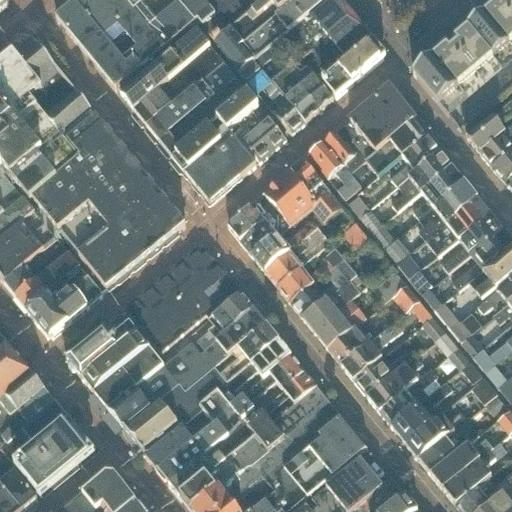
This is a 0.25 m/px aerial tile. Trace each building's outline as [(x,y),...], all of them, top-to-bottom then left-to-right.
[(136,78),(167,53),(123,0),(84,0),(77,7),(136,78)] [(183,10),(175,0),(123,0),(167,53),(197,27),(183,10)] [(175,0),(183,10),(197,27),(200,25),(212,14),(200,0),(175,0)] [(257,0),(200,0),(212,14),(217,20),(205,31),(216,45),(248,19),(237,6),(243,0),(248,0),(252,4),(257,0)] [(301,0),(270,0),(248,19),(216,45),(217,45),(216,45),(248,84),(262,72),(256,66),(255,64),(267,54),(258,42),(247,51),(244,48),(301,0)] [(282,43),(287,39),(333,0),(301,0),(244,48),(247,51),(258,42),(267,54),(282,43)] [(295,58),(297,56),(349,14),(337,0),(333,0),(287,39),(282,43),(295,58)] [(442,3),(439,0),(423,0),(424,1),(423,4),(422,10),(427,16),(442,3)] [(117,94),(136,78),(77,7),(58,22),(58,23),(117,94)] [(499,7),(486,18),(496,31),(501,36),(511,48),(511,47),(511,14),(507,8),(503,12),(499,7)] [(205,31),(217,20),(212,14),(200,25),(205,31)] [(336,50),(362,29),(349,14),(297,56),(304,63),(329,42),(336,50)] [(486,18),(468,32),(479,45),(483,50),(494,63),(511,48),(501,36),(496,31),(486,18)] [(324,86),(374,44),(362,29),(336,50),(311,71),(324,86)] [(468,32),(455,43),(460,48),(456,52),(462,60),(466,64),(477,77),(494,63),(483,50),(479,45),(468,32)] [(135,116),(211,51),(199,35),(122,100),(127,106),(132,105),(135,108),(135,109),(134,113),(133,113),(135,116)] [(93,116),(33,42),(14,58),(59,114),(48,124),(62,141),(93,116)] [(337,102),(387,60),(374,44),(324,86),(337,102)] [(447,50),(434,61),(445,74),(449,79),(460,92),(477,77),(466,64),(462,60),(456,52),(452,55),(447,50)] [(148,132),(224,67),(211,51),(135,116),(148,132)] [(262,72),(274,61),(269,56),(256,66),(262,72)] [(48,124),(59,114),(14,58),(0,69),(0,75),(57,145),(62,141),(48,124)] [(430,64),(414,78),(429,96),(440,109),(441,108),(451,100),(460,92),(449,79),(445,74),(434,61),(430,64)] [(161,147),(237,82),(224,67),(148,132),(161,147)] [(294,69),(287,75),(321,116),(335,104),(308,73),(302,78),(294,69)] [(0,103),(43,157),(57,145),(0,75),(0,103)] [(272,88),(278,94),(279,93),(307,128),(321,116),(287,75),(272,88)] [(236,109),(249,98),(237,82),(161,147),(173,163),(236,109)] [(294,139),(307,128),(279,93),(278,94),(271,99),(282,112),(275,118),(294,139)] [(416,125),(395,99),(391,93),(338,138),(351,154),(353,152),(365,167),(367,166),(416,125)] [(241,114),(254,103),(249,98),(236,109),(241,114)] [(0,173),(4,171),(18,188),(45,167),(39,160),(43,157),(0,103),(0,173)] [(253,116),(260,110),(254,103),(241,114),(236,109),(173,163),(186,178),(232,139),(230,136),(239,128),(246,122),(253,116)] [(504,125),(511,118),(511,105),(468,142),(468,143),(469,143),(481,158),(510,133),(504,125)] [(272,124),(264,130),(253,116),(246,122),(274,156),(288,144),(272,124)] [(105,129),(98,121),(69,145),(75,153),(105,129)] [(261,168),(274,156),(246,122),(239,128),(250,142),(243,147),(261,168)] [(428,140),(416,125),(367,166),(380,181),(402,162),(403,161),(428,140)] [(82,162),(64,176),(71,185),(118,146),(105,129),(75,153),(82,162)] [(494,173),(511,157),(511,131),(510,133),(481,158),(494,173)] [(353,152),(351,154),(338,138),(326,148),(352,178),(365,167),(353,152)] [(212,210),(258,170),(232,139),(186,178),(212,210)] [(410,182),(442,157),(428,140),(403,161),(410,169),(392,184),(399,191),(400,191),(410,182)] [(64,176),(31,204),(40,215),(42,213),(47,219),(78,193),(85,201),(132,163),(118,146),(71,185),(64,176)] [(363,192),(352,178),(326,148),(311,161),(330,184),(338,178),(347,189),(339,196),(347,205),(363,192)] [(423,198),(454,173),(442,157),(410,182),(400,191),(407,199),(393,210),(400,218),(423,198)] [(511,183),(511,157),(494,173),(507,188),(511,183)] [(78,193),(47,219),(60,236),(91,210),(98,218),(146,179),(132,163),(85,201),(78,193)] [(318,209),(332,198),(305,166),(292,177),(318,209)] [(435,214),(467,188),(454,173),(423,198),(430,206),(416,218),(421,225),(435,214)] [(0,224),(26,204),(3,177),(0,179),(0,224)] [(279,241),(312,214),(318,209),(292,177),(231,229),(231,234),(254,261),(279,241)] [(146,179),(98,218),(112,235),(135,216),(159,196),(146,179)] [(448,228),(479,203),(467,188),(435,214),(442,222),(421,238),(427,246),(448,228)] [(159,196),(135,216),(149,233),(173,213),(159,196)] [(324,229),(344,212),(332,198),(318,209),(312,214),(324,229)] [(362,223),(372,215),(360,201),(350,209),(362,223)] [(440,261),(448,254),(460,244),(491,219),(479,203),(448,228),(427,246),(440,261)] [(26,204),(0,224),(0,247),(37,218),(40,215),(31,204),(28,207),(26,204)] [(60,236),(109,295),(132,275),(108,247),(109,246),(108,246),(116,240),(112,235),(98,218),(91,210),(60,236)] [(163,250),(187,230),(173,213),(149,233),(163,250)] [(374,239),(385,230),(372,215),(362,223),(374,239)] [(163,250),(149,233),(135,216),(112,235),(116,240),(124,234),(147,263),(163,250)] [(0,281),(6,289),(60,245),(37,218),(0,247),(0,281)] [(473,259),(504,234),(491,219),(460,244),(467,253),(455,263),(460,270),(473,259)] [(357,255),(370,244),(357,228),(344,239),(357,255)] [(292,256),(319,233),(316,229),(309,235),(306,230),(285,248),(279,241),(254,261),(279,292),(302,273),(330,251),(324,243),(315,251),(314,250),(297,263),(292,256)] [(386,254),(397,245),(385,230),(374,239),(386,254)] [(132,275),(147,263),(124,234),(116,240),(108,246),(109,246),(108,247),(132,275)] [(477,282),(511,253),(511,244),(504,234),(473,259),(478,267),(454,287),(461,296),(477,282)] [(398,270),(411,259),(413,258),(400,243),(397,245),(386,254),(398,270)] [(305,323),(383,260),(370,244),(357,255),(345,264),(336,272),(292,308),(305,323)] [(17,302),(71,259),(60,245),(6,289),(17,302)] [(227,312),(243,299),(205,252),(189,265),(227,312)] [(484,304),(511,280),(511,253),(477,282),(484,290),(477,296),(484,304)] [(292,308),(336,272),(345,264),(337,254),(327,262),(329,265),(309,282),(302,273),(279,292),(292,308)] [(28,316),(64,288),(74,280),(82,273),(71,259),(17,302),(28,316)] [(411,259),(398,270),(410,285),(423,274),(411,259)] [(363,319),(352,305),(393,272),(383,260),(305,323),(330,355),(366,325),(377,316),(373,310),(363,319)] [(212,324),(221,317),(227,312),(189,265),(174,278),(209,321),(212,324)] [(104,300),(103,298),(83,272),(82,273),(74,280),(82,290),(72,298),(74,300),(39,329),(49,342),(54,342),(67,332),(67,331),(104,300)] [(394,302),(408,291),(397,277),(375,295),(386,309),(394,302)] [(194,333),(209,321),(174,278),(158,290),(194,333)] [(39,329),(74,300),(72,298),(82,290),(74,280),(64,288),(28,316),(39,329)] [(421,299),(430,292),(421,281),(413,288),(421,299)] [(499,318),(511,307),(511,283),(479,312),(484,319),(494,311),(499,318)] [(163,359),(194,333),(158,290),(128,316),(163,359)] [(408,291),(394,302),(406,318),(412,313),(421,306),(408,291)] [(436,317),(443,310),(430,293),(422,300),(436,317)] [(211,352),(256,314),(243,299),(227,312),(221,317),(227,325),(204,344),(211,352)] [(421,306),(412,313),(425,329),(433,322),(421,306)] [(511,307),(499,318),(496,320),(501,327),(511,317),(511,307)] [(452,334),(461,326),(446,308),(443,310),(436,317),(452,334)] [(233,357),(268,329),(256,314),(211,352),(203,359),(194,348),(166,371),(180,389),(185,395),(187,393),(215,371),(233,357)] [(84,383),(139,338),(124,319),(68,365),(84,383)] [(436,345),(446,337),(433,322),(425,329),(423,330),(436,345)] [(379,341),(366,325),(330,355),(343,370),(379,341)] [(463,348),(473,340),(474,339),(463,325),(461,326),(452,334),(463,348)] [(233,382),(280,344),(268,329),(233,357),(239,364),(221,379),(215,371),(187,393),(200,409),(228,387),(233,382)] [(377,354),(394,340),(388,333),(379,341),(343,370),(355,386),(384,362),(377,354)] [(443,366),(449,361),(459,353),(446,337),(436,345),(430,351),(443,366)] [(139,338),(84,383),(95,398),(150,352),(139,338)] [(0,357),(9,350),(8,348),(0,339),(0,357)] [(473,340),(463,348),(473,361),(484,353),(473,340)] [(265,382),(293,359),(280,344),(233,382),(236,387),(233,390),(236,394),(259,375),(265,382)] [(368,401),(393,381),(386,373),(405,357),(403,355),(405,353),(401,348),(384,362),(355,386),(368,401)] [(0,409),(35,381),(9,350),(0,357),(0,409)] [(150,352),(95,398),(110,415),(165,370),(150,352)] [(462,376),(463,375),(473,367),(460,352),(459,353),(449,361),(462,376)] [(487,378),(496,370),(484,355),(474,363),(487,378)] [(282,391),(304,373),(293,359),(265,382),(240,402),(231,410),(244,425),(257,414),(250,406),(263,395),(276,384),(282,391)] [(381,416),(406,396),(419,385),(413,377),(423,369),(419,365),(422,363),(420,359),(393,381),(368,401),(381,416)] [(473,367),(463,375),(475,389),(484,382),(473,367)] [(165,370),(110,415),(125,434),(180,389),(172,379),(166,371),(165,370)] [(393,431),(419,410),(430,401),(424,394),(438,382),(432,374),(419,385),(406,396),(381,416),(393,431)] [(282,420),(318,391),(307,377),(285,394),(290,401),(276,413),(282,420)] [(0,433),(12,425),(47,396),(35,381),(0,409),(0,433)] [(485,408),(498,398),(485,383),(473,393),(485,408)] [(511,383),(509,386),(500,393),(511,407),(511,383)] [(211,422),(214,425),(231,410),(240,402),(228,387),(200,409),(205,415),(211,422)] [(408,449),(434,428),(431,425),(440,418),(434,410),(453,394),(448,387),(430,401),(419,410),(393,431),(408,449)] [(185,395),(180,389),(125,434),(148,462),(187,429),(205,415),(200,409),(187,393),(185,395)] [(321,439),(343,421),(318,391),(282,420),(272,429),(264,418),(248,430),(257,441),(182,503),(188,511),(228,511),(261,486),(260,484),(263,481),(265,484),(292,463),(321,439)] [(4,456),(59,411),(47,396),(12,425),(0,433),(0,456),(2,454),(4,456)] [(499,403),(488,413),(495,422),(507,413),(499,403)] [(170,489),(202,463),(229,441),(241,429),(244,426),(244,425),(231,410),(214,425),(216,428),(159,476),(170,489)] [(17,471),(39,453),(71,426),(59,411),(4,456),(13,466),(17,471)] [(511,440),(511,439),(511,415),(498,425),(511,440)] [(446,443),(468,426),(462,418),(449,428),(443,420),(434,428),(408,449),(420,464),(446,443)] [(296,511),(369,453),(343,421),(321,439),(292,463),(265,484),(263,481),(260,484),(261,486),(273,500),(258,511),(296,511)] [(216,428),(214,425),(211,422),(193,437),(187,429),(148,462),(159,476),(216,428)] [(76,437),(79,435),(71,426),(39,453),(17,471),(42,502),(94,458),(76,437)] [(432,479),(468,450),(479,440),(468,426),(446,443),(420,464),(432,479)] [(257,441),(248,430),(245,428),(241,429),(229,441),(202,463),(170,489),(182,503),(257,441)] [(444,494),(500,448),(493,440),(473,456),(468,450),(432,479),(444,494)] [(458,511),(479,494),(478,492),(503,472),(497,463),(507,455),(501,447),(500,448),(444,494),(458,511)] [(29,511),(39,504),(8,467),(0,458),(0,511),(29,511)] [(358,511),(385,491),(362,464),(303,511),(358,511)] [(116,479),(115,479),(112,475),(110,477),(109,476),(67,511),(66,511),(129,511),(137,505),(116,479)] [(484,511),(511,489),(511,479),(485,501),(479,494),(458,511),(459,511),(484,511)] [(373,511),(387,511),(405,498),(394,484),(385,491),(358,511),(373,511)] [(258,511),(273,500),(261,486),(228,511),(258,511)] [(511,511),(511,505),(511,503),(511,489),(484,511),(511,511)] [(416,511),(408,501),(393,511),(416,511)]
